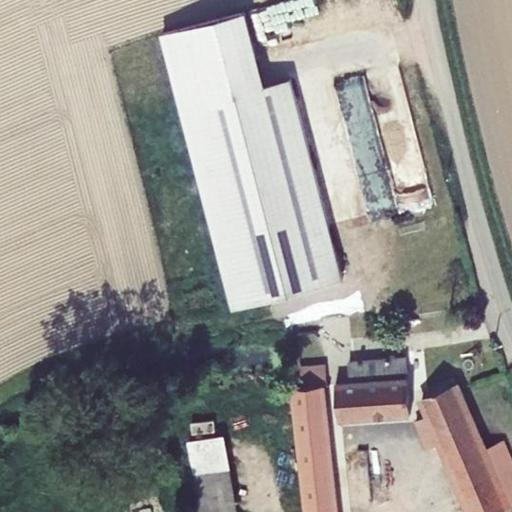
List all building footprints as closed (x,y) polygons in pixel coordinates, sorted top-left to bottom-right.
[(247,10),(161,32),(232,308),(343,279),(290,76),(266,83),(247,10)] [(338,419),(410,413),(405,356),(348,361),(349,379),(335,380),(338,419)] [(290,386),(303,511),(339,511),(325,381),(327,381),(326,363),(300,365),(302,385),(290,386)] [(457,384),(418,401),(424,415),(414,419),(426,447),(436,442),(466,511),(495,511),(511,505),(511,462),(502,440),(484,448),(457,384)] [(239,511),(225,432),(188,439),(200,511),(239,511)]
